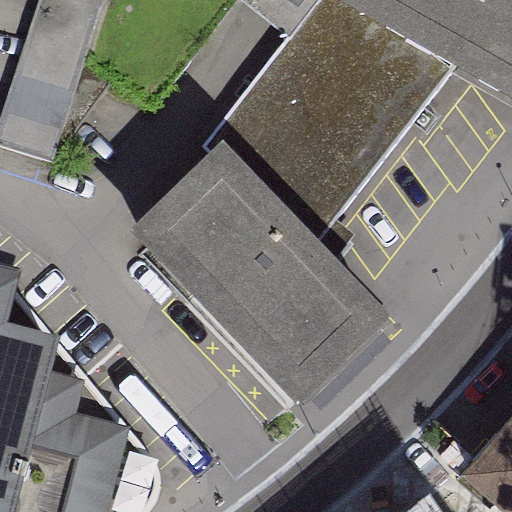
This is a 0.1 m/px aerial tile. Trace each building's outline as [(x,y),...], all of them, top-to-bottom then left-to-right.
[(96,42),(117,3),(114,0),(42,0),(0,129),(0,151),(58,171),(87,73),(96,42)] [(353,7),(356,0),(326,0),(200,154),(218,171),(230,159),(319,252),(452,80),(353,7)] [(511,0),(356,0),(353,7),(452,80),(511,115),(511,0)] [(319,252),(230,159),(218,171),(139,244),(305,416),(390,325),(319,252)] [(22,296),(0,290),(0,511),(112,511),(131,439),(78,425),(86,393),(55,385),(60,365),(8,351),(22,296)] [(511,510),(511,435),(475,479),(511,510)]
